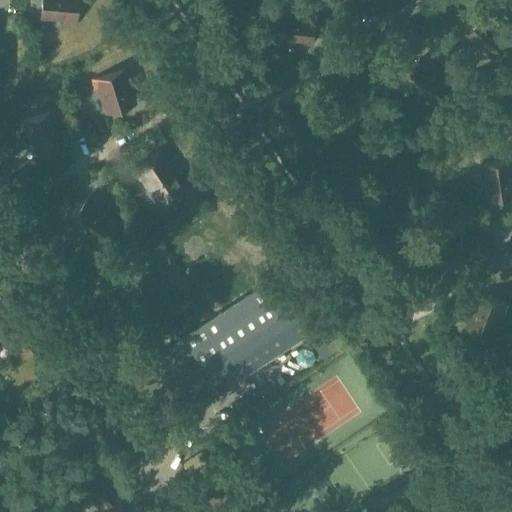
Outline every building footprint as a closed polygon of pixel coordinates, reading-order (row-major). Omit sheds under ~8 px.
[(43,0),(42,17),(67,19),(66,24),(76,25),(77,0),(43,0)] [(289,41),(314,43),(317,15),(313,15),(312,13),(305,12),(303,14),(282,12),(279,45),(288,46),(289,41)] [(487,14),(468,35),(487,52),(483,55),(491,62),(511,37),(511,36),(497,23),(497,21),(492,16),(489,16),(487,14)] [(421,59),(405,82),(425,96),(422,100),(429,106),(449,79),(433,67),(432,64),(427,60),(424,61),(421,59)] [(100,88),(107,112),(134,103),(133,100),(134,98),(132,91),(130,90),(123,70),(92,81),(95,90),(100,88)] [(357,119),(367,96),(341,86),(339,89),(337,90),(334,96),(335,99),(328,118),(359,130),(362,121),(357,119)] [(28,130),(36,154),(62,145),(61,142),(62,139),(60,133),(58,132),(51,112),(20,123),(23,132),(28,130)] [(189,186),(164,148),(134,168),(140,179),(143,178),(150,188),(148,190),(159,207),(189,186)] [(487,174),(491,199),(511,195),(511,160),(481,165),(482,175),(487,174)] [(230,192),(243,212),(254,204),(241,184),(230,192)] [(88,198),(69,219),(88,235),(84,239),(92,246),(114,221),(98,207),(98,204),(93,200),(90,200),(88,198)] [(435,262),(459,262),(460,234),(456,234),(455,232),(448,232),(446,234),(425,233),(425,267),(434,267),(435,262)] [(135,313),(161,304),(154,281),(159,279),(155,270),(124,281),(130,300),(129,302),(131,309),(134,310),(135,313)] [(272,278),(185,336),(220,389),(307,332),(272,278)] [(498,328),(507,305),(480,295),(479,298),(477,299),(474,305),(475,308),(468,327),(499,339),(503,330),(498,328)] [(17,313),(0,331),(0,334),(17,350),(14,354),(21,361),(43,336),(28,322),(28,319),(23,315),(20,315),(17,313)] [(319,369),(339,359),(335,350),(314,360),(319,369)] [(83,491),(101,507),(120,486),(118,484),(117,481),(112,477),(109,477),(94,463),(72,488),(79,495),(83,491)]
